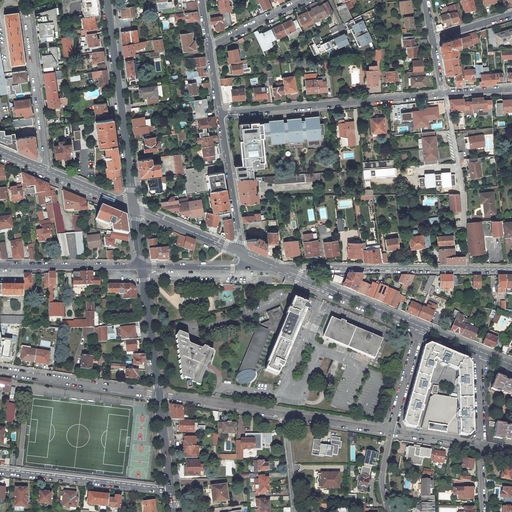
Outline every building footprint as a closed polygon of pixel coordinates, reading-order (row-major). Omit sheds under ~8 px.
[(78,1),(81,1),(81,0),(61,0),(63,18),(70,17),(69,7),(71,3),(78,2),(78,1)] [(98,13),(96,0),(81,0),(81,1),(83,15),(98,13)] [(194,0),(185,0),(187,9),(184,9),(184,13),(197,11),(194,0)] [(227,0),(217,0),(219,5),(220,12),(221,13),(229,12),(231,11),(230,4),(229,3),(228,3),(227,0)] [(253,0),(254,1),(256,6),(260,3),(263,9),(271,6),(270,3),(268,0),(253,0)] [(322,0),(321,1),(322,4),(327,15),(332,13),(327,2),(326,2),(324,0),(322,0)] [(353,19),(345,3),(343,0),(340,0),(343,4),(337,7),(345,23),(353,19)] [(407,0),(403,1),(399,1),(401,13),(411,12),(409,0),(407,0)] [(473,0),(461,0),(466,16),(477,12),(473,0)] [(163,2),(157,3),(157,5),(158,13),(161,13),(161,14),(161,15),(161,16),(162,16),(170,15),(175,14),(174,8),(170,9),(170,11),(165,11),(163,2)] [(327,15),(322,4),(319,6),(318,5),(314,7),(321,21),(328,17),(327,15)] [(458,17),(456,12),(461,11),(459,5),(454,6),(454,5),(447,7),(448,13),(449,14),(451,23),(456,21),(456,20),(458,19),(458,17)] [(133,6),(120,8),(122,18),(119,18),(119,22),(130,21),(133,21),(132,17),(134,17),(133,6)] [(308,11),(314,24),(320,21),(321,21),(314,7),(310,9),(311,10),(308,11)] [(451,23),(449,14),(448,13),(447,7),(446,7),(442,8),(442,11),(440,11),(441,15),(440,15),(442,22),(445,21),(446,24),(451,23)] [(55,8),(40,13),(40,15),(35,16),(36,27),(38,27),(39,33),(37,33),(38,43),(56,41),(54,31),(58,30),(55,8)] [(175,14),(170,15),(172,24),(198,20),(197,11),(184,13),(175,14)] [(308,11),(298,16),(303,27),(307,25),(309,27),(314,25),(314,24),(308,11)] [(464,23),(462,15),(461,11),(456,12),(458,17),(458,19),(460,24),(464,23)] [(217,14),(210,15),(211,23),(215,23),(217,30),(223,29),(223,26),(222,23),(223,22),(223,21),(222,21),(221,16),(222,16),(222,15),(224,14),(224,15),(228,15),(229,15),(229,12),(221,13),(217,14)] [(11,65),(25,63),(18,13),(4,15),(11,65)] [(222,23),(223,26),(230,24),(228,15),(224,15),(224,14),(222,15),(222,16),(221,16),(222,21),(223,21),(223,22),(222,23)] [(359,51),(373,50),(369,42),(372,40),(360,15),(353,19),(345,23),(348,30),(350,29),(357,42),(355,43),(359,51)] [(95,29),(94,16),(82,18),(84,30),(95,29)] [(412,16),(404,17),(405,27),(413,26),(412,16)] [(282,24),(287,34),(289,39),(302,33),(296,20),(292,22),(291,20),(282,24)] [(282,24),(272,28),(273,29),(277,39),(287,34),(282,24)] [(511,43),(511,28),(494,34),(497,43),(501,42),(510,40),(511,44),(511,43)] [(254,32),(260,45),(261,48),(268,44),(267,42),(270,41),(275,38),(271,30),(270,29),(262,34),(263,36),(261,37),(259,33),(257,30),(254,32)] [(136,30),(121,32),(122,45),(138,43),(136,30)] [(459,39),(459,48),(462,48),(472,45),(471,44),(479,42),(476,32),(468,34),(469,36),(459,39)] [(96,39),(95,33),(87,34),(88,46),(99,45),(98,39),(96,39)] [(191,33),(180,34),(183,52),(196,50),(195,44),(193,44),(191,33)] [(309,46),(314,55),(336,44),(338,48),(349,43),(344,33),(323,43),(319,35),(312,38),(314,43),(309,46)] [(74,55),(72,36),(61,38),(63,57),(74,55)] [(413,36),(403,37),(404,47),(407,47),(408,56),(405,56),(405,58),(413,57),(417,57),(417,46),(415,47),(415,45),(414,45),(413,36)] [(443,42),(440,47),(441,58),(444,75),(455,73),(457,72),(456,67),(457,67),(455,55),(456,55),(455,51),(456,50),(456,48),(458,48),(459,48),(459,39),(459,37),(443,42)] [(162,39),(155,40),(156,51),(164,50),(162,39)] [(261,48),(263,51),(269,48),(268,46),(272,44),(270,41),(267,42),(268,44),(261,48)] [(138,43),(122,45),(124,56),(132,55),(134,55),(133,49),(141,48),(141,46),(145,46),(145,42),(138,43)] [(41,66),(42,73),(43,73),(54,72),(57,71),(56,68),(59,67),(56,47),(39,49),(40,60),(42,60),(43,66),(41,66)] [(231,62),(239,61),(237,49),(228,50),(229,57),(227,57),(228,63),(231,62)] [(511,50),(500,51),(502,65),(511,64),(511,50)] [(98,62),(104,61),(103,51),(92,53),(93,59),(92,59),(93,63),(98,62)] [(132,55),(124,56),(127,81),(135,80),(132,55)] [(207,75),(204,58),(204,56),(188,58),(193,64),(195,64),(197,65),(198,67),(197,67),(198,71),(193,72),(192,68),(186,69),(187,78),(188,78),(194,77),(207,75)] [(231,66),(233,74),(237,73),(237,75),(241,74),(240,72),(243,72),(243,69),(247,68),(246,63),(244,63),(243,60),(239,61),(231,62),(232,65),(231,66)] [(412,61),(413,72),(417,72),(423,71),(422,60),(413,61),(412,61)] [(464,64),(461,64),(461,66),(461,77),(465,76),(465,79),(470,79),(470,81),(475,80),(475,76),(475,69),(464,70),(464,64)] [(369,70),(366,71),(368,86),(377,85),(376,65),(369,66),(369,70)] [(489,74),(489,71),(488,68),(482,68),(482,66),(474,66),(475,69),(475,76),(480,76),(481,81),(479,81),(479,85),(490,84),(489,74)] [(21,93),(20,82),(27,81),(26,70),(12,72),(13,77),(5,78),(6,85),(8,99),(16,98),(15,93),(21,93)] [(57,71),(54,72),(55,79),(65,78),(65,76),(65,70),(59,71),(57,71)] [(108,85),(107,82),(106,76),(106,70),(92,72),(91,72),(87,73),(87,75),(91,75),(92,75),(93,78),(98,77),(99,82),(97,82),(97,87),(99,87),(108,85)] [(384,81),(397,80),(397,70),(386,71),(386,77),(383,77),(384,81)] [(413,72),(410,72),(410,77),(411,88),(415,87),(425,86),(424,71),(423,71),(417,72),(413,72)] [(43,73),(47,100),(57,98),(55,79),(54,72),(43,73)] [(306,93),(318,92),(317,82),(317,77),(316,73),(305,75),(306,93)] [(495,81),(498,80),(503,80),(503,78),(502,73),(497,73),(489,74),(490,84),(495,84),(495,81)] [(294,76),(283,78),(283,80),(284,86),(285,93),(296,91),(294,76)] [(197,94),(195,83),(194,77),(188,78),(188,84),(183,85),(184,95),(189,94),(189,95),(197,94)] [(326,91),(325,81),(321,82),(321,77),(317,77),(317,82),(318,92),(326,91)] [(230,78),(220,79),(224,102),(232,101),(231,90),(230,78)] [(156,86),(139,88),(140,97),(147,96),(148,106),(159,105),(158,97),(156,86)] [(284,86),(273,88),(274,98),(279,98),(279,94),(285,93),(284,86)] [(265,87),(254,88),(254,99),(266,98),(265,87)] [(244,89),(231,90),(232,101),(245,100),(244,89)] [(48,108),(59,106),(59,104),(68,103),(67,97),(64,97),(62,98),(58,98),(57,98),(47,100),(48,108)] [(482,97),(477,98),(477,106),(478,108),(478,112),(478,115),(492,114),(491,100),(482,100),(482,97)] [(197,100),(189,101),(190,106),(191,106),(192,108),(193,108),(193,109),(194,109),(195,113),(192,114),(193,119),(197,119),(199,118),(207,117),(206,107),(208,107),(206,98),(197,100)] [(472,98),(463,99),(464,102),(464,108),(464,114),(472,114),(472,112),(473,112),(473,108),(478,108),(477,106),(477,98),(472,98)] [(31,114),(29,99),(14,101),(15,106),(13,107),(13,110),(15,110),(16,116),(24,115),(31,114)] [(463,99),(449,100),(451,110),(464,108),(464,102),(463,99)] [(511,99),(502,100),(502,102),(497,103),(498,115),(505,114),(505,112),(508,111),(508,113),(508,114),(511,113),(511,99)] [(95,121),(108,120),(107,115),(105,103),(94,104),(94,111),(89,112),(91,122),(95,121)] [(426,108),(415,109),(416,111),(412,111),(412,112),(401,113),(402,120),(413,119),(414,127),(428,125),(427,120),(439,119),(437,106),(426,107),(426,108)] [(199,132),(200,137),(204,137),(207,136),(209,136),(208,132),(207,132),(206,127),(215,126),(214,116),(207,117),(199,118),(197,119),(198,128),(202,128),(203,132),(199,132)] [(284,142),(284,140),(307,138),(307,147),(321,146),(318,116),(305,117),(305,121),(301,122),(300,118),(287,119),(287,122),(283,122),(282,119),(273,120),(273,121),(258,123),(257,122),(250,122),(250,127),(248,127),(247,123),(240,123),(244,164),(234,165),(236,178),(253,177),(252,169),(263,168),(262,161),(263,161),(261,137),(270,136),(271,141),(271,143),(284,142)] [(144,117),(132,119),(133,127),(150,125),(149,120),(149,119),(148,119),(144,119),(144,117)] [(384,117),(370,118),(371,133),(385,132),(384,117)] [(33,125),(32,118),(24,119),(12,120),(13,124),(13,128),(33,125)] [(95,121),(99,147),(104,146),(116,145),(112,119),(108,120),(95,121)] [(340,120),(338,122),(339,136),(354,135),(353,121),(344,122),(344,120),(343,120),(340,120)] [(150,125),(133,127),(135,140),(142,139),(142,134),(138,134),(138,133),(148,131),(148,129),(149,129),(149,128),(155,127),(154,124),(150,125)] [(0,142),(17,150),(15,138),(14,134),(9,134),(8,128),(3,128),(4,130),(0,129),(0,142)] [(479,129),(467,130),(468,136),(466,137),(467,143),(466,143),(467,148),(484,145),(483,140),(485,139),(484,134),(493,134),(493,128),(479,129)] [(177,134),(178,140),(185,139),(183,130),(177,131),(177,134)] [(434,131),(422,133),(422,137),(421,138),(423,149),(436,147),(435,136),(434,131)] [(197,137),(194,138),(195,143),(198,142),(198,143),(217,140),(217,135),(209,136),(207,136),(204,137),(200,137),(197,137)] [(34,136),(15,138),(17,150),(34,157),(37,155),(34,136)] [(63,145),(69,144),(70,151),(73,150),(72,140),(72,137),(66,138),(63,139),(63,138),(58,139),(59,142),(63,141),(63,145)] [(154,137),(144,138),(145,145),(144,145),(145,151),(157,150),(156,148),(161,147),(160,141),(155,142),(154,137)] [(75,139),(72,140),(73,150),(73,151),(80,150),(79,139),(75,139)] [(63,158),(70,157),(69,151),(70,151),(69,144),(63,145),(63,141),(59,142),(59,145),(54,146),(56,158),(63,157),(63,158)] [(106,158),(107,168),(118,167),(116,145),(104,146),(105,156),(104,156),(104,158),(106,158)] [(214,155),(213,145),(202,147),(198,147),(200,157),(203,157),(204,161),(215,159),(214,155)] [(424,165),(438,164),(436,147),(423,149),(424,165)] [(180,154),(174,155),(176,175),(177,175),(182,174),(184,174),(183,169),(182,166),(182,162),(180,154)] [(484,157),(467,158),(469,170),(467,170),(469,178),(481,176),(478,159),(484,159),(484,157)] [(145,159),(138,160),(140,177),(160,174),(160,167),(163,167),(162,163),(154,164),(153,165),(152,165),(151,158),(145,159)] [(393,160),(362,162),(362,170),(394,167),(393,160)] [(114,188),(114,190),(118,192),(122,190),(118,167),(107,168),(108,180),(113,179),(113,181),(114,184),(114,188)] [(394,167),(362,170),(363,178),(395,176),(394,167)] [(215,173),(207,174),(210,191),(225,188),(223,172),(215,173)] [(424,177),(418,177),(419,188),(455,185),(455,174),(450,175),(450,172),(440,172),(440,174),(434,174),(434,173),(424,173),(424,177)] [(33,178),(21,173),(24,189),(27,188),(27,187),(34,186),(33,178)] [(268,176),(265,176),(265,182),(269,181),(269,183),(274,183),(274,184),(305,182),(305,181),(320,180),(320,173),(310,173),(268,176)] [(162,177),(147,179),(148,189),(150,189),(150,191),(150,192),(151,192),(152,193),(155,192),(155,193),(162,192),(160,180),(162,180),(162,177)] [(253,177),(236,178),(240,202),(246,202),(257,201),(257,192),(254,192),(254,184),(254,183),(255,183),(255,177),(253,177)] [(38,193),(40,205),(45,205),(45,204),(44,200),(44,198),(44,196),(45,196),(44,191),(43,183),(35,179),(33,178),(34,186),(34,187),(36,193),(38,193)] [(15,187),(10,188),(12,200),(18,199),(23,198),(20,185),(15,186),(15,187)] [(210,191),(209,191),(210,198),(209,198),(209,200),(210,199),(211,202),(210,202),(210,204),(211,204),(212,211),(229,209),(225,188),(210,191)] [(78,197),(62,190),(64,210),(72,209),(72,210),(74,210),(74,211),(78,211),(78,214),(80,214),(80,211),(78,197)] [(495,213),(493,192),(480,193),(481,203),(483,203),(484,214),(495,213)] [(175,196),(171,197),(168,201),(162,202),(162,207),(172,210),(175,209),(176,211),(179,210),(180,213),(184,212),(184,215),(190,214),(188,201),(187,198),(178,200),(177,194),(175,194),(175,196)] [(453,194),(449,194),(451,212),(452,212),(461,211),(459,194),(453,194)] [(85,200),(78,197),(80,211),(82,210),(82,213),(86,213),(85,210),(87,210),(86,205),(85,205),(85,200)] [(190,214),(190,217),(193,217),(193,218),(197,217),(194,200),(188,201),(190,214)] [(203,213),(201,200),(194,200),(197,217),(200,217),(200,216),(203,215),(203,213)] [(56,203),(52,204),(53,211),(55,219),(57,234),(64,233),(64,230),(61,216),(61,217),(59,206),(57,203),(56,203)] [(121,215),(101,207),(99,213),(96,220),(108,225),(108,226),(110,227),(111,225),(112,226),(113,232),(127,235),(125,216),(121,215)] [(219,215),(208,213),(206,225),(211,225),(210,227),(217,228),(219,219),(219,215)] [(229,213),(219,215),(219,219),(223,218),(225,232),(222,233),(220,235),(231,240),(233,238),(229,213)] [(254,216),(242,217),(243,222),(261,221),(260,213),(254,214),(254,216)] [(73,216),(75,232),(82,232),(81,227),(81,222),(80,215),(73,216)] [(11,216),(0,217),(0,229),(2,229),(2,228),(4,227),(7,229),(13,228),(11,216)] [(491,220),(489,220),(490,228),(489,228),(490,232),(492,231),(492,236),(503,235),(501,222),(501,219),(491,220)] [(37,235),(38,238),(37,238),(37,239),(38,239),(38,242),(44,241),(44,239),(51,237),(49,230),(47,220),(43,221),(41,221),(42,230),(36,231),(37,235),(36,235),(37,235)] [(475,221),(467,222),(467,231),(469,255),(485,253),(481,221),(475,221)] [(511,221),(501,222),(503,235),(503,237),(509,236),(510,239),(511,240),(511,221)] [(325,225),(318,226),(319,233),(326,232),(325,225)] [(114,239),(128,241),(127,235),(113,232),(107,231),(106,236),(105,235),(106,246),(113,247),(114,239)] [(410,237),(409,237),(411,249),(430,246),(427,232),(425,232),(426,234),(422,235),(418,235),(417,232),(416,231),(410,232),(409,233),(410,237)] [(84,254),(82,238),(82,232),(75,232),(77,255),(84,254)] [(277,232),(267,232),(267,243),(268,243),(268,244),(266,244),(266,254),(272,256),(272,249),(272,248),(272,247),(273,247),(273,246),(277,246),(277,243),(277,232)] [(302,234),(304,242),(314,241),(313,232),(302,234)] [(16,242),(18,259),(24,259),(20,233),(14,234),(15,238),(16,242)] [(69,255),(65,233),(64,233),(57,234),(60,252),(61,257),(69,255)] [(99,235),(87,236),(88,247),(93,247),(93,248),(100,247),(99,235)] [(453,235),(437,236),(438,245),(449,244),(454,244),(453,235)] [(255,238),(246,240),(246,243),(250,247),(266,254),(266,244),(266,243),(263,241),(264,240),(259,238),(258,239),(255,238)] [(397,238),(385,239),(387,250),(399,248),(397,238)] [(156,239),(148,240),(149,250),(156,249),(157,249),(156,248),(156,243),(156,239)] [(329,242),(323,242),(325,256),(339,254),(337,241),(333,241),(332,239),(329,240),(329,242)] [(297,240),(283,242),(285,250),(282,251),(283,258),(286,257),(286,256),(302,253),(301,248),(298,249),(297,240)] [(314,241),(304,242),(305,256),(318,254),(319,254),(319,250),(318,245),(319,245),(321,245),(320,241),(319,241),(317,242),(317,240),(314,241)] [(11,249),(13,259),(18,259),(16,242),(13,242),(10,242),(10,244),(11,249)] [(361,243),(348,243),(348,257),(363,257),(361,243)] [(364,243),(361,243),(363,257),(363,262),(382,263),(381,254),(380,248),(366,250),(364,243)] [(29,250),(30,260),(36,260),(34,248),(33,244),(27,245),(27,250),(29,250)] [(160,247),(156,248),(157,249),(156,249),(157,260),(168,260),(167,248),(161,248),(160,247)] [(454,248),(439,249),(440,263),(446,263),(446,257),(455,256),(454,248)] [(86,272),(73,272),(73,273),(72,275),(72,277),(73,278),(73,279),(73,288),(86,288),(86,272)] [(92,272),(86,272),(86,288),(88,288),(88,285),(98,285),(99,285),(99,278),(92,278),(92,272)] [(356,291),(360,281),(360,280),(363,275),(348,275),(343,286),(356,291)] [(408,275),(401,275),(398,282),(403,284),(402,288),(408,290),(415,275),(408,275)] [(435,275),(429,275),(423,290),(428,293),(431,286),(435,275)] [(453,276),(440,276),(440,288),(445,288),(445,291),(453,291),(453,286),(453,276)] [(356,291),(363,294),(367,296),(371,286),(364,283),(364,282),(360,280),(360,281),(356,291)] [(367,296),(388,305),(392,295),(392,294),(394,290),(391,289),(383,286),(385,283),(381,282),(380,283),(376,282),(375,284),(372,283),(371,286),(367,296)] [(24,285),(1,285),(1,296),(24,296),(24,289),(24,285)] [(119,293),(119,294),(121,294),(121,299),(136,299),(135,289),(134,288),(133,286),(132,285),(131,285),(130,285),(108,285),(107,293),(119,293)] [(392,295),(388,305),(395,308),(398,302),(400,302),(400,303),(403,304),(404,301),(406,297),(398,294),(399,292),(395,291),(395,290),(394,290),(392,294),(392,295)] [(283,315),(280,307),(267,312),(270,320),(269,320),(271,326),(273,325),(274,327),(274,329),(276,333),(277,334),(268,356),(267,357),(268,358),(266,362),(268,362),(264,370),(277,375),(280,367),(281,368),(301,320),(306,322),(309,315),(309,314),(309,312),(309,311),(308,310),(306,310),(308,304),(293,298),(289,308),(288,308),(285,314),(283,315)] [(407,313),(417,317),(422,306),(411,302),(410,306),(409,306),(407,309),(408,309),(407,313)] [(49,303),(49,327),(59,328),(83,328),(86,328),(86,320),(74,320),(74,321),(61,321),(61,303),(52,303),(49,303)] [(426,308),(422,306),(417,317),(429,322),(434,311),(432,310),(433,307),(428,304),(426,308)] [(461,336),(466,325),(467,322),(468,320),(464,318),(463,315),(460,314),(460,313),(459,312),(458,312),(459,311),(454,309),(453,312),(453,313),(453,314),(453,315),(453,316),(454,317),(455,317),(456,318),(450,331),(461,336)] [(24,316),(1,316),(1,323),(2,323),(15,324),(20,325),(24,325),(24,316)] [(340,321),(331,317),(323,337),(334,342),(357,351),(374,359),(382,339),(345,323),(346,322),(340,319),(340,321)] [(253,372),(270,331),(276,333),(274,329),(274,327),(273,325),(271,326),(269,320),(261,324),(268,327),(267,329),(258,325),(238,373),(240,371),(242,370),(243,371),(238,374),(237,376),(236,377),(236,379),(236,381),(237,382),(239,383),(241,384),(244,384),(246,384),(248,383),(250,379),(252,379),(253,379),(254,378),(255,377),(256,375),(255,374),(255,373),(254,372),(253,372)] [(474,325),(467,322),(466,325),(461,336),(472,340),(477,329),(473,327),(474,325)] [(134,327),(120,328),(122,340),(126,339),(135,339),(134,327)] [(488,330),(486,334),(482,344),(492,349),(499,334),(492,331),(488,330)] [(187,335),(178,332),(175,336),(178,358),(180,359),(179,361),(181,378),(183,379),(184,377),(189,380),(189,381),(188,382),(188,383),(189,383),(190,383),(190,382),(191,382),(200,385),(201,379),(213,351),(203,347),(201,349),(190,344),(188,343),(188,342),(187,335)] [(0,357),(9,359),(12,340),(0,338),(0,357)] [(135,339),(126,339),(127,355),(134,354),(143,354),(143,350),(137,351),(135,339)] [(510,341),(506,340),(501,352),(505,354),(508,347),(510,341)] [(450,393),(449,396),(437,395),(438,387),(433,385),(431,393),(432,395),(430,397),(421,428),(467,435),(472,431),(471,398),(470,364),(466,359),(443,350),(429,344),(424,347),(417,371),(410,396),(403,421),(406,426),(415,427),(419,411),(421,411),(422,406),(421,406),(425,390),(427,390),(428,385),(427,385),(431,369),(433,369),(434,364),(432,363),(432,360),(435,359),(437,360),(436,361),(440,363),(440,364),(445,366),(445,365),(455,369),(457,371),(457,379),(456,379),(456,384),(457,384),(457,394),(450,393)] [(36,350),(23,348),(21,360),(34,362),(36,350)] [(50,352),(36,350),(34,362),(48,364),(50,352)] [(143,354),(134,354),(133,365),(141,365),(141,362),(144,362),(143,354)] [(93,357),(82,356),(80,368),(91,369),(93,357)] [(138,370),(126,369),(126,378),(136,378),(136,375),(137,375),(138,370)] [(503,392),(506,394),(507,393),(511,395),(511,382),(511,381),(508,380),(508,381),(504,379),(505,379),(505,378),(504,377),(502,376),(501,377),(496,374),(490,388),(496,390),(496,389),(503,392)] [(11,379),(0,377),(0,384),(5,385),(4,392),(9,393),(11,379)] [(16,404),(8,402),(5,422),(13,423),(16,404)] [(181,406),(170,404),(172,419),(183,420),(181,406)] [(193,432),(194,421),(179,420),(179,425),(177,425),(177,431),(179,431),(193,432)] [(222,433),(227,433),(227,432),(231,432),(231,433),(236,433),(236,423),(231,423),(231,422),(227,421),(227,423),(218,423),(218,433),(218,435),(222,435),(222,433)] [(495,422),(495,426),(493,437),(499,438),(499,436),(506,438),(506,439),(510,439),(510,438),(511,438),(511,426),(511,427),(511,426),(511,425),(508,425),(508,426),(504,425),(504,424),(503,424),(495,422)] [(356,434),(348,432),(348,435),(348,440),(357,442),(356,434)] [(195,434),(183,434),(183,438),(184,438),(184,441),(183,441),(183,446),(195,446),(195,438),(196,438),(196,434),(195,434)] [(257,434),(246,434),(246,439),(241,439),(241,448),(246,448),(246,449),(250,449),(250,448),(254,448),(254,444),(257,444),(257,434)] [(321,440),(314,439),(312,449),(319,451),(318,456),(323,457),(324,454),(332,456),(332,454),(337,455),(338,448),(340,448),(341,442),(331,440),(330,446),(324,445),(324,446),(320,445),(321,440)] [(421,465),(423,456),(429,457),(429,453),(433,454),(434,451),(435,446),(430,445),(430,450),(420,448),(418,448),(418,446),(414,445),(413,447),(408,446),(408,447),(407,447),(407,451),(407,452),(406,459),(411,460),(410,463),(415,464),(416,464),(421,465)] [(195,446),(183,446),(183,452),(185,452),(186,452),(186,457),(197,456),(197,454),(198,454),(198,446),(195,446)] [(378,454),(367,451),(363,467),(371,468),(372,461),(374,461),(375,458),(377,458),(378,454)] [(445,452),(434,451),(433,454),(432,461),(443,463),(445,452)] [(463,461),(462,461),(461,467),(472,469),(473,460),(464,458),(463,461)] [(199,460),(186,461),(186,469),(185,469),(185,475),(199,475),(199,471),(199,467),(199,460)] [(263,461),(254,461),(254,472),(258,472),(258,471),(268,470),(275,469),(274,463),(267,464),(267,463),(263,463),(263,461)] [(361,474),(359,485),(358,490),(367,492),(368,487),(367,487),(368,482),(369,477),(369,476),(371,468),(363,467),(362,466),(360,474),(361,474)] [(502,473),(501,473),(501,475),(502,476),(501,477),(510,479),(511,469),(511,468),(505,467),(504,472),(502,472),(502,473)] [(321,488),(339,488),(339,473),(330,473),(327,473),(321,473),(321,474),(318,474),(318,478),(317,478),(317,479),(317,482),(317,483),(318,483),(318,487),(321,487),(321,488)] [(264,476),(259,476),(259,480),(255,480),(255,485),(268,485),(268,478),(264,478),(264,476)] [(422,484),(422,490),(422,500),(428,500),(434,500),(434,495),(429,495),(429,488),(432,488),(432,484),(432,482),(432,476),(422,476),(422,484)] [(226,484),(210,486),(211,493),(213,493),(214,502),(228,501),(226,484)] [(268,485),(255,485),(255,489),(259,489),(259,494),(268,494),(268,485)] [(27,488),(15,487),(14,506),(26,507),(26,506),(26,505),(27,505),(27,504),(27,503),(27,502),(27,501),(26,501),(27,488)] [(473,487),(453,488),(453,494),(458,494),(458,499),(471,499),(471,493),(473,493),(473,487)] [(502,492),(501,491),(500,497),(511,497),(511,488),(503,487),(502,492)] [(48,492),(40,491),(38,502),(49,504),(51,493),(48,493),(48,492)] [(63,506),(76,507),(77,497),(75,497),(76,492),(64,491),(60,491),(59,501),(62,501),(63,501),(63,506)] [(109,495),(89,493),(87,503),(108,505),(108,498),(109,495)] [(115,499),(108,498),(108,505),(107,507),(119,508),(120,504),(125,505),(124,497),(120,496),(115,495),(115,499)] [(264,499),(256,499),(256,507),(257,506),(258,508),(269,508),(269,501),(264,501),(264,499)] [(155,511),(154,500),(143,502),(144,506),(144,511),(155,511)] [(422,500),(421,511),(428,511),(429,511),(431,511),(431,503),(428,503),(428,500),(422,500)]
